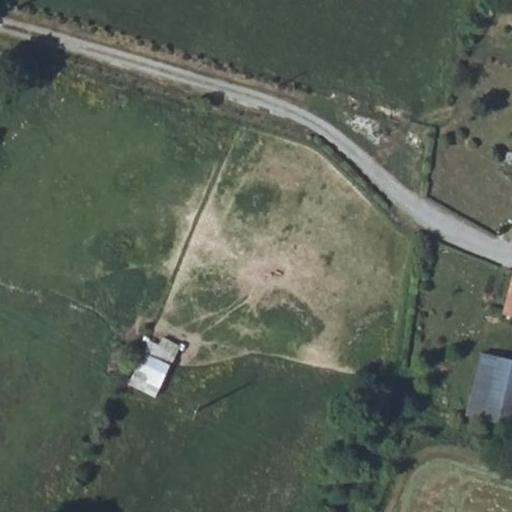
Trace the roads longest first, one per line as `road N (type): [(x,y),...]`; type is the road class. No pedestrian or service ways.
road 1 (unclassified): [(511,253),(478,253),(414,209),(316,119),(204,79),(0,31)]
road 2 (track): [(414,209),(362,436),(328,511)]
